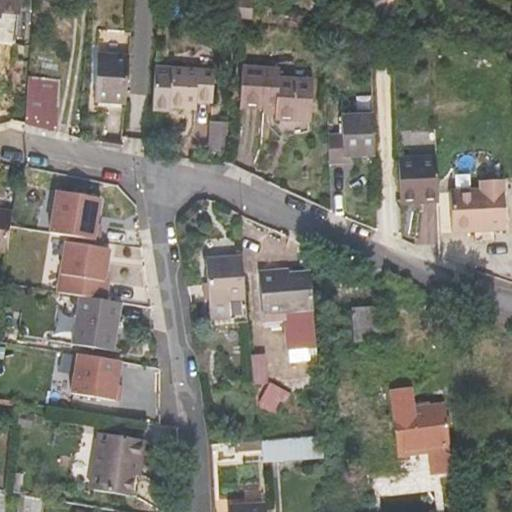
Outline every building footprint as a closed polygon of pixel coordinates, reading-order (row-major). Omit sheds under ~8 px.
[(0,0),(0,18),(17,19),(17,0),(0,0)] [(253,1),(244,0),(237,0),(236,19),(251,20),(253,1)] [(124,104),(127,57),(97,56),(94,101),(124,104)] [(277,79),(278,71),(242,67),(238,107),(261,109),(260,114),(274,115),(274,119),(310,123),(313,82),(277,79)] [(210,104),(213,74),(154,70),(151,110),(166,110),(166,107),(192,110),(193,103),(210,104)] [(54,133),(56,81),(27,78),(24,125),(54,133)] [(226,113),(210,112),(207,154),(222,154),(226,113)] [(342,165),(343,158),(357,158),(373,157),(372,115),(341,115),(341,134),(328,134),(329,166),(342,165)] [(397,159),(399,204),(437,202),(435,157),(397,159)] [(450,231),(503,230),(501,180),(478,180),(479,189),(449,190),(450,231)] [(97,198),(54,191),(47,233),(96,241),(99,225),(93,224),(97,198)] [(0,212),(0,253),(4,254),(10,214),(0,212)] [(103,249),(61,243),(52,292),(74,297),(100,301),(103,282),(99,281),(103,249)] [(204,261),(209,321),(246,319),(241,257),(204,261)] [(287,275),(276,276),(275,271),(258,272),(261,313),(283,312),(284,322),(287,351),(315,350),(309,273),(287,275)] [(100,301),(74,297),(66,344),(109,352),(117,303),(100,301)] [(381,341),(377,307),(351,309),(354,343),(381,341)] [(261,313),(262,323),(284,322),(283,312),(261,313)] [(116,362),(73,354),(66,394),(114,402),(117,386),(111,386),(116,362)] [(260,384),(258,356),(249,357),(251,385),(260,384)] [(413,409),(410,391),(390,394),(398,451),(427,447),(431,475),(452,473),(444,405),(413,409)] [(95,435),(87,490),(126,497),(126,444),(141,446),(142,442),(95,435)] [(264,440),(264,459),(316,458),(316,440),(264,440)] [(126,497),(128,497),(131,476),(133,463),(136,463),(139,463),(141,446),(126,444),(126,497)] [(229,507),(229,511),(264,511),(264,503),(229,507)]
